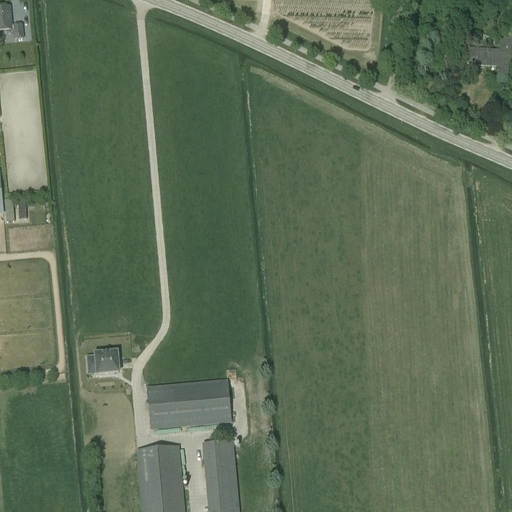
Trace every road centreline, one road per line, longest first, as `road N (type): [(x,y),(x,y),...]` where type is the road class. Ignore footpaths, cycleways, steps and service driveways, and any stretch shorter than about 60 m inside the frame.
road 1 (secondary): [(154,0),(511,164)]
road 2 (track): [(142,440),(188,436),(195,511)]
